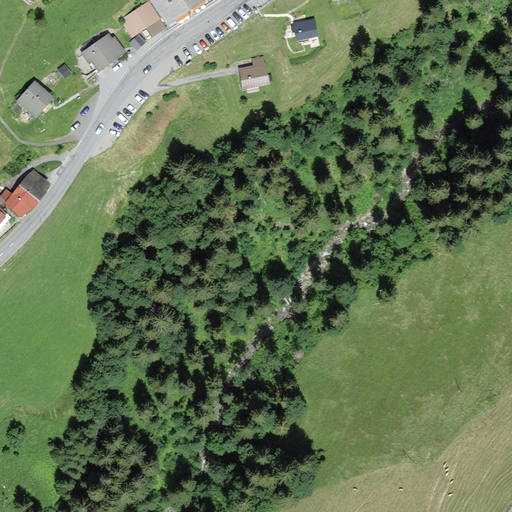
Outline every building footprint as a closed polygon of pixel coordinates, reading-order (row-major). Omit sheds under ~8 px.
[(152,0),(168,22),(201,0),(152,0)] [(157,21),(147,4),(118,21),(129,38),(157,21)] [(313,21),(295,25),(298,39),(316,35),(313,21)] [(143,43),(137,36),(128,44),(134,51),(143,43)] [(112,41),(109,37),(83,54),(89,63),(93,60),(99,69),(124,53),(116,39),(112,41)] [(268,83),(263,58),(254,60),(255,66),(241,70),(245,88),(268,83)] [(72,73),(65,64),(58,70),(65,79),(72,73)] [(54,98),(35,82),(17,102),(36,119),(54,98)] [(51,184),(33,169),(12,194),(7,189),(1,196),(5,200),(3,203),(22,219),(28,212),(31,213),(48,193),(45,190),(51,184)] [(0,209),(0,236),(12,223),(7,219),(9,216),(1,209),(0,209)]
